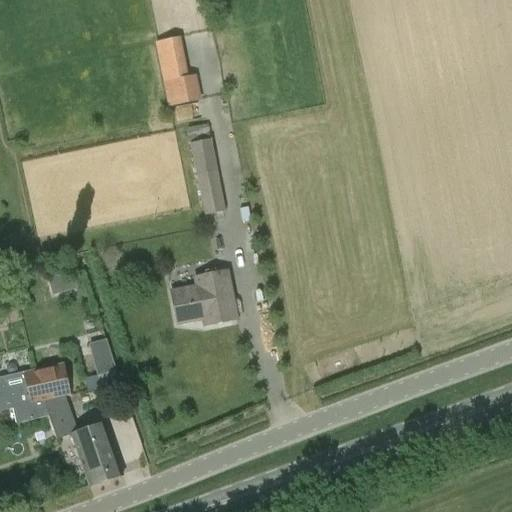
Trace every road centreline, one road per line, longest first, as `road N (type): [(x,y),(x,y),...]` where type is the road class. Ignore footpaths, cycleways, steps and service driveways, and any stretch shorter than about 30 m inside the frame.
road 1 (unclassified): [(94,511),(511,356)]
road 2 (secondary): [(198,511),(511,398)]
